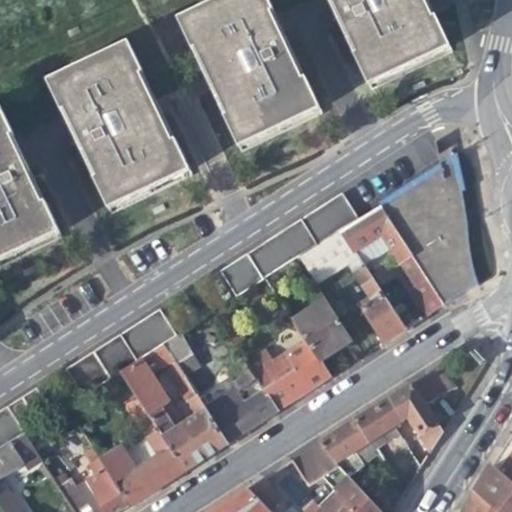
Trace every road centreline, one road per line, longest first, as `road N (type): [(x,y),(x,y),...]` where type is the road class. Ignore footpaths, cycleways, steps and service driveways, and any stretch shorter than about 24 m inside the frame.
road 1 (residential): [(0,380),(415,117),(494,96)]
road 2 (residential): [(511,290),(164,511)]
road 3 (secondary): [(421,511),(511,366)]
